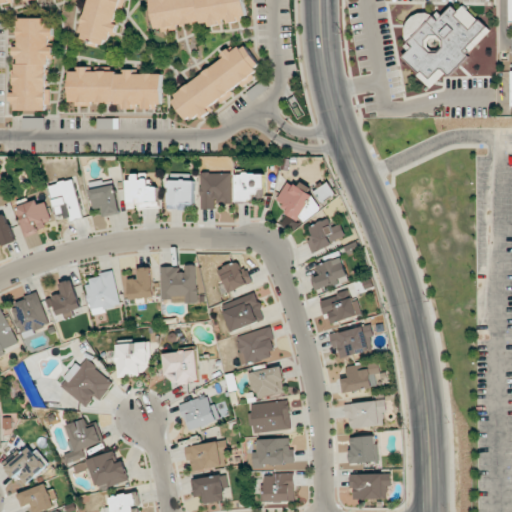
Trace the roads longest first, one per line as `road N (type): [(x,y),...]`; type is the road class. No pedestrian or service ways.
road 1 (tertiary): [(320,0),(339,127),(387,242),(422,371),(430,511)]
road 2 (residential): [(323,511),(310,367),(280,264),(259,239)]
road 3 (residential): [(0,278),(104,244),(259,239)]
